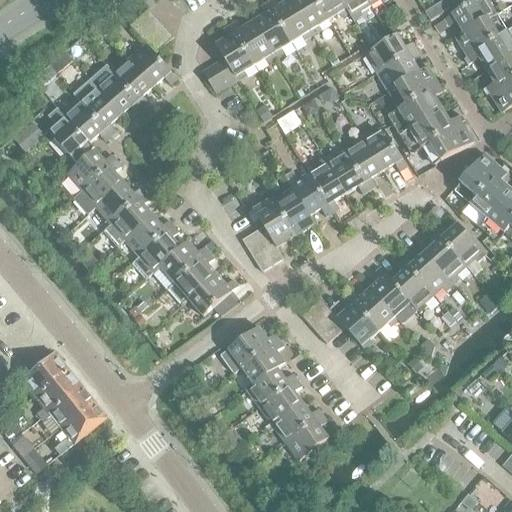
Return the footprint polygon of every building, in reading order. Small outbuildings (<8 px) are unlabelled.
[(329,22),(315,0),(292,0),(291,1),(313,37),(321,32),(319,29),(329,22)] [(349,15),(341,0),(315,0),(329,22),(340,16),(342,19),(349,15)] [(372,8),(366,0),(341,0),(349,15),(354,23),(363,18),(361,14),(372,8)] [(444,0),(444,1),(449,9),(460,3),(458,0),(444,0)] [(497,17),(486,0),(480,0),(445,21),(450,29),(457,24),(464,35),(489,22),(497,17)] [(313,37),(291,1),(279,9),(274,1),(268,5),(292,45),(302,39),(304,42),(313,37)] [(292,45),(268,5),(261,9),(266,17),(254,24),(276,60),(284,55),(282,51),(292,45)] [(433,10),(426,14),(431,22),(438,18),(434,10),(433,10)] [(138,37),(157,21),(149,11),(130,28),(138,37)] [(157,21),(138,37),(147,46),(166,30),(157,21)] [(464,35),(461,37),(456,40),(468,60),(465,61),(469,67),(477,63),(484,75),(511,57),(511,30),(499,38),(489,22),(464,35)] [(237,24),(231,28),(255,68),(265,61),(268,65),(276,60),(254,24),(242,31),(237,24)] [(255,68),(231,28),(224,32),(229,39),(216,47),(225,61),(214,68),(227,90),(247,77),(245,74),(255,68)] [(174,40),(166,30),(147,46),(155,56),(174,40)] [(377,76),(417,52),(413,45),(405,50),(398,37),(365,57),(377,76)] [(147,46),(130,61),(155,90),(165,81),(171,87),(177,82),(178,81),(166,69),(155,56),(147,46)] [(417,52),(377,76),(388,95),(392,92),(421,75),(414,63),(421,58),(417,52)] [(511,57),(484,75),(492,88),(485,93),(488,98),(490,96),(502,115),(511,109),(511,57)] [(66,66),(63,62),(60,59),(50,67),(56,75),(66,66)] [(155,90),(130,61),(114,75),(144,111),(150,105),(144,99),(155,90)] [(107,68),(91,82),(122,118),(133,109),(138,116),(144,111),(114,75),(107,68)] [(227,90),(214,68),(203,75),(216,96),(227,90)] [(429,70),(421,75),(392,92),(403,110),(389,118),(400,137),(443,111),(435,98),(446,91),(442,84),(439,86),(429,70)] [(39,76),(33,82),(41,91),(47,85),(39,76)] [(122,118),(91,82),(74,96),(81,104),(112,139),(118,134),(112,127),(122,118)] [(324,110),(337,102),(331,92),(318,100),(324,110)] [(81,104),(65,118),(91,146),(100,138),(106,144),(112,139),(81,104)] [(301,110),(307,120),(317,114),(311,104),(301,110)] [(265,123),(273,118),(266,106),(257,111),(265,123)] [(91,146),(65,118),(58,110),(49,119),(62,133),(54,140),(78,168),(96,153),(91,146)] [(451,125),(443,111),(400,137),(412,157),(431,146),(442,164),(474,144),(464,127),(467,125),(462,118),(451,125)] [(292,114),(282,120),(288,130),(299,124),(292,114)] [(40,137),(33,128),(22,138),(29,146),(40,137)] [(362,138),(384,174),(395,167),(400,174),(407,169),(383,130),(372,137),(370,133),(362,138)] [(356,147),(346,153),(370,192),(376,188),(372,181),(384,174),(362,138),(354,143),(356,147)] [(82,194),(117,163),(112,158),(106,163),(96,153),(78,168),(67,177),(82,194)] [(370,192),(346,153),(335,159),(333,156),(325,161),(347,196),(358,189),(363,197),(370,192)] [(478,229),(511,191),(500,182),(509,172),(503,167),(500,170),(485,156),(460,185),(477,199),(463,216),(478,229)] [(347,196),(325,161),(317,166),(319,169),(309,176),(333,215),(339,211),(335,204),(347,196)] [(117,163),(82,194),(97,211),(125,186),(116,175),(123,169),(117,163)] [(407,169),(400,174),(406,182),(412,178),(407,169)] [(333,215),(309,176),(298,182),(296,179),(288,184),(293,192),(311,218),(322,212),(326,219),(333,215)] [(125,186),(97,211),(111,227),(146,197),(141,191),(135,196),(125,186)] [(511,192),(511,191),(478,229),(497,245),(511,229),(511,192)] [(314,228),(293,192),(285,197),(287,200),(277,206),(301,246),(308,242),(303,234),(314,228)] [(146,197),(111,227),(104,234),(118,250),(125,244),(154,219),(145,208),(152,203),(146,197)] [(301,246),(277,206),(273,199),(269,202),(267,198),(251,208),(264,229),(277,250),(290,242),(294,250),(301,246)] [(154,219),(125,244),(140,260),(175,229),(170,223),(163,229),(154,219)] [(436,235),(467,269),(476,261),(478,264),(484,259),(486,257),(458,226),(447,236),(441,229),(436,235)] [(162,270),(182,250),(173,241),(180,235),(175,229),(140,260),(132,266),(147,283),(162,270)] [(260,246),(271,240),(264,229),(243,242),(250,253),(260,246)] [(436,246),(425,255),(453,287),(460,280),(458,277),(467,269),(436,235),(430,240),(436,246)] [(284,261),(277,250),(271,240),(260,246),(273,268),(284,261)] [(190,245),(183,252),(162,270),(175,286),(210,255),(205,250),(199,255),(190,245)] [(260,246),(250,253),(263,274),(273,268),(260,246)] [(210,255),(175,286),(168,292),(182,308),(189,302),(218,277),(209,267),(215,261),(210,255)] [(409,258),(403,263),(434,298),(443,290),(446,293),(453,287),(425,255),(415,265),(409,258)] [(434,298),(403,263),(397,269),(403,275),(393,284),(411,306),(420,316),(428,309),(425,306),(434,298)] [(411,306),(393,284),(381,270),(375,276),(381,282),(370,291),(398,323),(405,316),(403,313),(411,306)] [(214,311),(233,294),(239,289),(233,282),(227,288),(218,277),(189,302),(204,319),(214,311)] [(511,293),(504,284),(495,292),(503,301),(511,293)] [(398,323),(370,291),(360,300),(354,294),(348,299),(379,334),(388,326),(391,329),(398,323)] [(241,304),(233,294),(214,311),(222,321),(241,304)] [(497,306),(496,305),(489,297),(482,303),(490,312),(497,306)] [(121,299),(116,304),(119,308),(124,303),(121,299)] [(348,311),(337,320),(346,330),(365,352),(373,345),(370,342),(379,334),(348,299),(343,304),(348,311)] [(310,328),(329,311),(321,302),(302,318),(310,328)] [(491,315),(482,305),(480,303),(472,310),(483,322),(491,315)] [(142,316),(136,310),(129,316),(135,322),(141,317),(142,316)] [(329,311),(310,328),(319,337),(337,320),(329,311)] [(450,315),(456,323),(461,319),(455,311),(450,315)] [(450,330),(457,324),(456,323),(450,315),(449,313),(441,320),(450,330)] [(135,322),(133,324),(138,331),(146,324),(141,317),(135,322)] [(346,330),(337,320),(319,337),(327,347),(346,330)] [(242,370),(280,343),(275,336),(268,342),(259,330),(221,358),(235,376),(242,370)] [(280,343),(242,370),(254,387),(279,372),(286,366),(277,354),(284,349),(280,343)] [(32,398),(66,370),(53,354),(13,386),(18,392),(24,387),(32,398)] [(494,369),(502,375),(510,367),(502,360),(494,369)] [(408,368),(414,377),(423,370),(415,361),(408,368)] [(493,368),(483,377),(489,384),(499,375),(493,368)] [(66,370),(32,398),(42,410),(35,415),(39,420),(80,387),(66,370)] [(279,372),(254,387),(247,393),(260,411),(298,383),(293,377),(286,382),(279,372)] [(298,383),(260,411),(273,428),(304,406),(295,395),(302,389),(298,383)] [(93,403),(80,387),(39,420),(42,424),(49,418),(58,430),(93,403)] [(93,403),(58,430),(66,440),(53,450),(59,457),(73,446),(74,446),(106,420),(93,403)] [(304,406),(273,428),(286,446),(323,418),(319,412),(312,417),(304,406)] [(328,424),(323,418),(286,446),(300,464),(330,441),(321,429),(328,424)] [(10,444),(20,436),(29,429),(21,419),(2,434),(10,444)] [(32,451),(20,436),(10,444),(22,459),(32,451)] [(46,468),(32,451),(22,459),(36,475),(46,468)] [(511,457),(503,468),(511,476),(511,457)]
